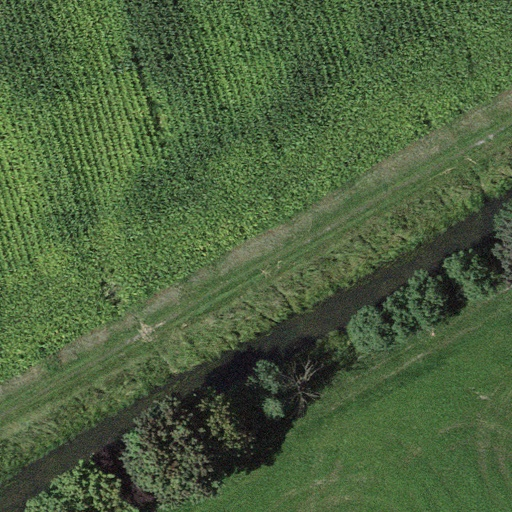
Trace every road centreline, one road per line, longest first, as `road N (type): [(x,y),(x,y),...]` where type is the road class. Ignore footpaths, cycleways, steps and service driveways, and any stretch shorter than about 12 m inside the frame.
road 1 (track): [(0,416),(511,122)]
road 2 (track): [(154,511),(511,299)]
